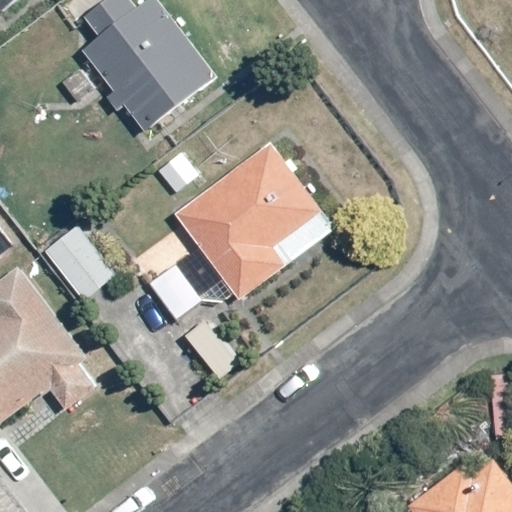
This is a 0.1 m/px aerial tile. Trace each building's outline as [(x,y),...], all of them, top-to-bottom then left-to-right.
[(152,0),(140,9),(133,0),(102,0),(80,18),(96,39),(80,51),(144,135),(218,78),(158,0),(152,0)] [(175,213),(197,244),(152,277),(182,319),(227,286),(238,301),(284,268),(336,231),(273,143),(175,213)] [(204,175),(185,150),(158,171),(177,196),(204,175)] [(116,276),(75,227),(44,253),(85,302),(116,276)] [(104,383),(24,267),(0,283),(0,425),(51,390),(65,410),(104,383)] [(415,511),(414,511),(511,511),(511,482),(484,446),(410,503),(415,511)]
